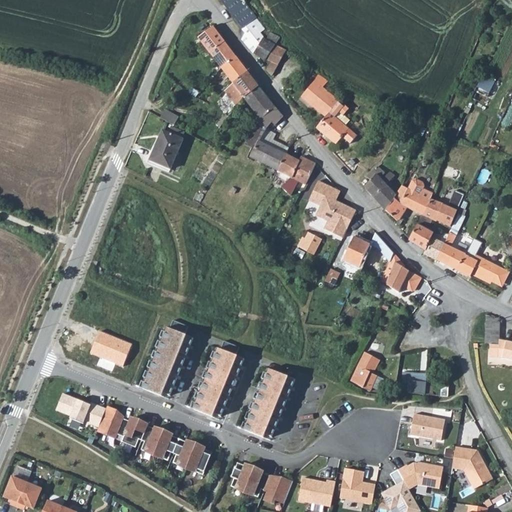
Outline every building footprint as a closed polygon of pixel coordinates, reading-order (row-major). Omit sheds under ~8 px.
[(249,0),(244,0),(234,8),(245,23),(259,13),(249,0)] [(259,13),(245,23),(249,29),(245,33),(257,50),(266,34),(263,31),(269,25),(259,13)] [(215,23),(202,33),(226,64),(239,53),(215,23)] [(266,34),(257,50),(262,53),(268,56),(270,55),(278,40),(281,33),(274,30),(271,36),(266,34)] [(278,40),(270,55),(282,61),(290,46),(278,40)] [(239,53),(226,64),(237,78),(250,67),(239,53)] [(237,78),(228,86),(240,101),(248,91),(261,80),(250,67),(237,78)] [(479,85),(490,91),(495,81),(484,75),(479,85)] [(321,77),(302,97),(326,117),(339,101),(323,87),(327,81),(321,77)] [(261,80),(248,91),(265,113),(257,120),(258,121),(268,125),(272,117),(276,121),(286,112),(261,80)] [(326,117),(321,124),(340,141),(347,132),(355,139),(361,131),(351,123),(354,118),(348,113),(354,104),(349,101),(348,102),(342,97),(339,101),(326,117)] [(167,104),(163,112),(177,119),(181,111),(167,104)] [(174,121),(170,127),(184,133),(186,126),(174,121)] [(258,121),(252,132),(248,141),(257,145),(254,152),(283,166),(290,152),(293,146),(277,138),(280,131),(268,125),(258,121)] [(184,133),(170,127),(165,125),(158,141),(160,142),(154,156),(173,164),(185,133),(184,133)] [(283,166),(280,172),(291,177),(297,173),(304,158),(290,152),(283,166)] [(304,158),(297,173),(294,178),(300,181),(303,175),(312,180),(313,178),(319,165),(320,160),(306,153),(304,158)] [(369,180),(389,202),(401,186),(397,181),(401,177),(393,168),(384,176),(382,173),(388,168),(381,161),(371,170),(375,174),(369,180)] [(401,186),(389,202),(401,215),(408,202),(426,210),(434,193),(435,190),(425,186),(426,182),(425,179),(419,176),(415,177),(412,185),(405,181),(401,186)] [(319,179),(310,199),(322,204),(318,214),(330,219),(326,227),(345,236),(358,207),(348,203),(347,205),(336,201),(341,189),(319,179)] [(426,210),(416,233),(429,244),(428,247),(440,253),(451,228),(444,225),(443,228),(441,233),(434,231),(437,225),(433,224),(438,213),(451,219),(458,204),(434,193),(426,210)] [(418,284),(423,272),(411,264),(409,263),(409,261),(403,255),(380,227),(375,239),(382,242),(394,255),(388,269),(392,270),(388,279),(388,281),(402,287),(406,276),(409,277),(408,279),(418,284)] [(451,228),(440,253),(462,264),(469,248),(451,239),(456,228),(452,227),(451,228)] [(304,237),(299,247),(317,256),(325,239),(310,232),(306,238),(304,237)] [(469,248),(462,264),(473,268),(475,264),(480,266),(485,253),(478,249),(483,238),(476,234),(469,248)] [(346,259),(362,266),(370,245),(356,238),(346,259)] [(485,253),(480,266),(494,273),(500,259),(485,253)] [(333,268),(329,276),(328,281),(336,285),(342,273),(333,268)] [(388,269),(384,278),(388,279),(392,270),(388,269)] [(423,278),(417,290),(425,294),(431,282),(423,278)] [(490,307),(488,338),(493,338),(501,339),(502,332),(502,313),(490,307)] [(145,386),(165,394),(166,391),(175,394),(178,387),(169,384),(170,381),(179,385),(182,377),(173,374),(174,371),(183,375),(186,368),(177,364),(178,361),(187,365),(190,358),(181,354),(183,351),(192,355),(194,348),(185,344),(187,341),(196,345),(199,338),(191,334),(194,326),(178,320),(175,328),(171,326),(169,331),(168,330),(165,337),(166,337),(165,340),(164,340),(161,346),(162,347),(153,370),(152,370),(149,376),(150,377),(149,380),(148,379),(145,386)] [(122,365),(131,344),(101,331),(92,353),(122,365)] [(501,339),(493,338),(493,351),(511,354),(511,334),(502,332),(501,339)] [(196,407),(216,415),(217,411),(226,415),(229,408),(220,404),(221,401),(230,405),(233,398),(224,395),(225,392),(234,396),(237,388),(228,385),(229,382),(238,386),(241,378),(232,375),(233,372),(243,375),(245,368),(236,365),(237,362),(247,366),(250,359),(241,355),(245,347),(229,341),(226,349),(222,347),(220,352),(219,351),(216,357),(217,358),(216,361),(215,361),(212,367),(213,368),(204,391),(203,391),(200,397),(201,397),(200,401),(198,400),(196,407)] [(365,354),(351,383),(370,392),(378,377),(374,375),(380,362),(365,354)] [(407,364),(403,386),(426,389),(429,367),(407,364)] [(429,367),(426,389),(440,391),(442,381),(443,369),(429,367)] [(297,386),(300,379),(272,368),(270,372),(269,372),(267,378),(268,378),(266,382),(265,382),(262,388),(264,388),(254,411),(253,411),(250,417),(251,418),(250,421),(249,421),(246,428),(266,436),(267,432),(276,436),(279,429),(270,425),(272,422),(281,426),(283,419),(274,415),(276,412),(285,416),(287,409),(278,405),(280,402),(289,406),(292,399),(283,395),(284,392),(293,396),(296,389),(287,385),(288,382),(297,386)] [(101,427),(109,408),(93,401),(92,403),(64,392),(57,410),(72,416),(71,418),(85,424),(86,421),(101,427)] [(118,409),(109,406),(109,408),(101,427),(100,430),(118,438),(119,433),(126,436),(124,441),(138,447),(141,438),(147,441),(144,449),(170,460),(174,451),(179,453),(176,461),(206,473),(215,451),(133,418),(132,420),(126,418),(126,416),(116,412),(118,409)] [(419,411),(414,431),(443,437),(447,416),(419,411)] [(476,447),(455,442),(452,454),(450,463),(461,466),(471,486),(488,477),(482,465),(485,464),(476,447)] [(238,472),(235,480),(262,491),(265,483),(271,486),(268,494),(277,498),(279,494),(288,497),(297,476),(289,473),(288,475),(242,456),(235,471),(238,472)] [(421,481),(438,484),(443,463),(426,460),(426,461),(419,460),(413,462),(412,461),(402,466),(411,485),(421,481)] [(488,477),(490,476),(485,464),(482,465),(488,477)] [(402,466),(402,465),(395,469),(400,482),(398,483),(397,481),(385,487),(392,503),(399,500),(403,511),(412,511),(421,508),(411,485),(402,466)] [(342,497),(374,503),(378,484),(365,482),(367,471),(348,467),(342,497)] [(332,507),(338,482),(329,480),(329,482),(305,477),(300,500),(332,507)] [(12,507),(19,510),(29,486),(14,480),(6,500),(13,503),(12,507)] [(34,511),(43,492),(29,486),(19,510),(22,511),(25,511),(27,509),(34,511)]
